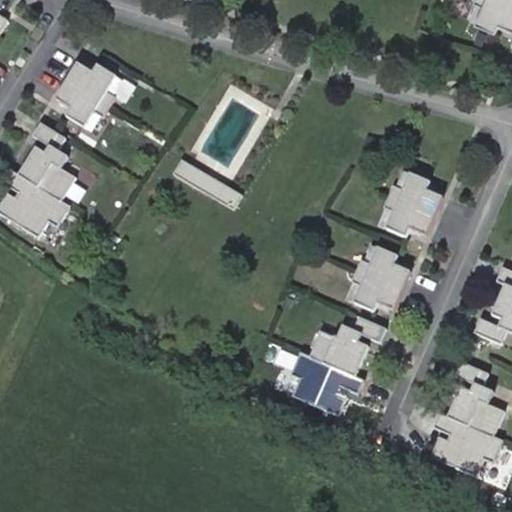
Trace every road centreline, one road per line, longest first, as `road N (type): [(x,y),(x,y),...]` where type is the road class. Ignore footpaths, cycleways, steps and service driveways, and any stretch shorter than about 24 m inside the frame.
road 1 (residential): [(100,0),(511,126)]
road 2 (residential): [(511,157),(396,424)]
road 3 (residential): [(0,125),(75,0)]
